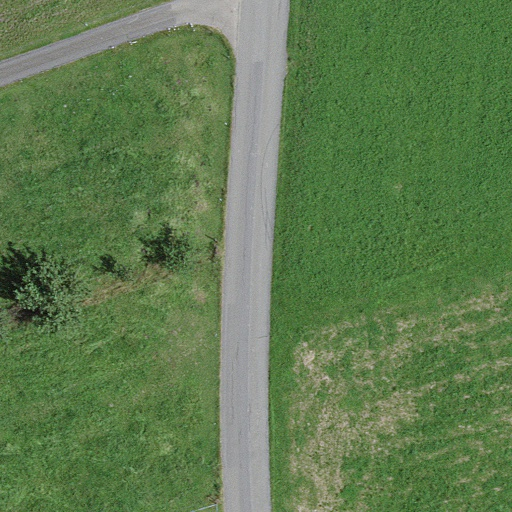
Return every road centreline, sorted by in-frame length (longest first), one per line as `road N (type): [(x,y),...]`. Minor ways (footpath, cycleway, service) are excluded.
road 1 (unclassified): [(248,511),(245,268),(266,0)]
road 2 (track): [(0,87),(186,20),(266,7)]
